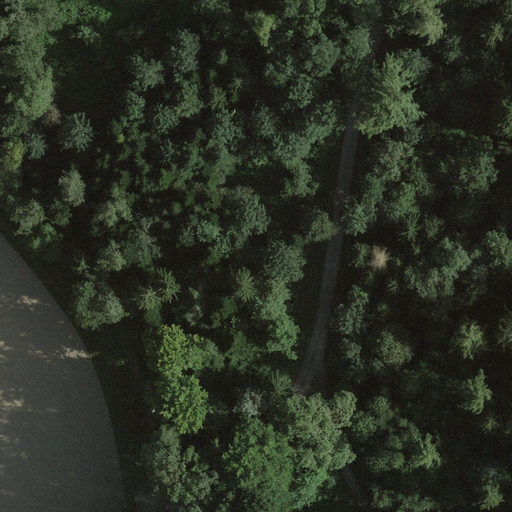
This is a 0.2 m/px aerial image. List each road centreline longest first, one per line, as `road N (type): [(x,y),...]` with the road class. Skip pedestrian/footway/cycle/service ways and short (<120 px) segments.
road 1 (track): [(179,511),(318,380),(386,0)]
road 2 (track): [(318,380),(375,511)]
